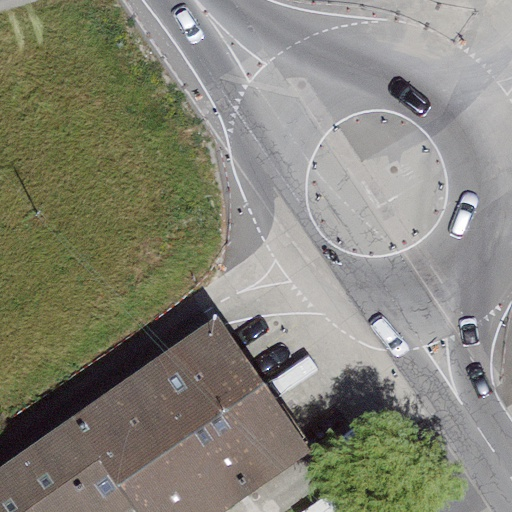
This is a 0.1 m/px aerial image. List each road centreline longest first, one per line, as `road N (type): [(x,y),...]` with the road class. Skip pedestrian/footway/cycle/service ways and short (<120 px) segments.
road 1 (secondary): [(397,290),(457,260),(479,233),(494,167),(486,134),(441,78),(406,63),(368,60),(299,90)]
road 2 (residential): [(0,454),(299,260)]
road 3 (secondary): [(397,290),(511,477)]
road 4 (secondary): [(299,90),(266,144),(262,175),(266,206),(299,260)]
road 5 (secondary): [(196,0),(299,90)]
